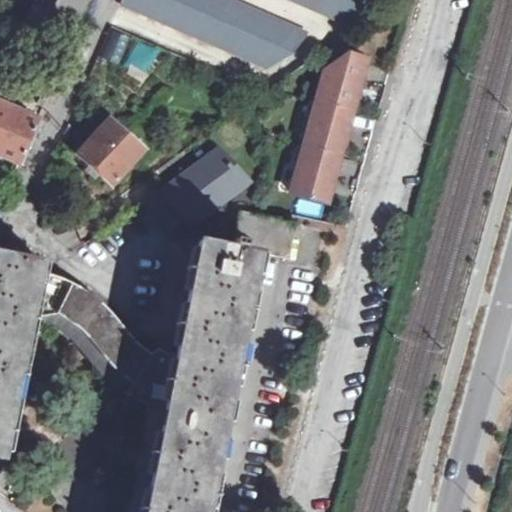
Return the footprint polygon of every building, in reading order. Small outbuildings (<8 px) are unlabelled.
[(33,0),(31,7),(77,24),(87,0),(33,0)] [(232,0),(121,0),(120,4),(267,68),(293,52),(308,33),(232,0)] [(383,10),(359,0),(292,0),(357,28),(383,10)] [(111,29),(97,60),(117,69),(131,39),(111,29)] [(291,193),(327,203),(367,58),(349,54),(325,70),(316,102),(309,100),(304,116),(312,118),(304,147),(296,145),(292,161),(299,163),(291,193)] [(50,91),(44,88),(37,103),(44,106),(50,91)] [(0,154),(20,163),(38,119),(0,103),(0,154)] [(111,185),(143,151),(110,119),(77,154),(111,185)] [(144,202),(163,228),(167,234),(187,219),(192,226),(248,183),(219,150),(144,202)] [(282,214),(294,203),(266,175),(253,186),(280,214),(282,214)] [(177,352),(169,399),(145,511),(207,511),(259,253),(259,252),(289,259),(296,222),(239,211),(238,218),(232,247),(199,240),(199,241),(177,352)] [(8,444),(35,308),(39,271),(36,270),(42,262),(0,234),(0,472),(4,467),(8,444)] [(158,394),(169,399),(177,352),(174,352),(167,349),(159,345),(143,333),(140,336),(80,286),(76,284),(73,283),(67,280),(61,278),(56,276),(39,271),(35,308),(41,308),(51,312),(70,319),(76,324),(80,327),(88,334),(95,342),(102,352),(108,359),(115,366),(122,372),(129,378),(136,382),(145,388),(151,391),(158,394)]
